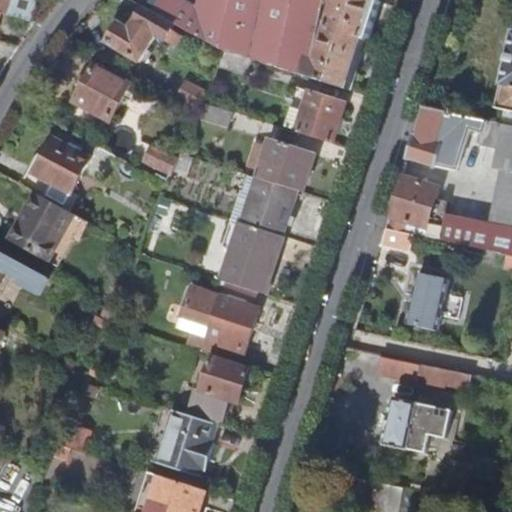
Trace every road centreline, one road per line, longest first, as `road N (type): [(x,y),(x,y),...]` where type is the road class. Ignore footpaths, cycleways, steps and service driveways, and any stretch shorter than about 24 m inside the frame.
road 1 (residential): [(267,511),(431,0)]
road 2 (residential): [(73,0),(0,115)]
